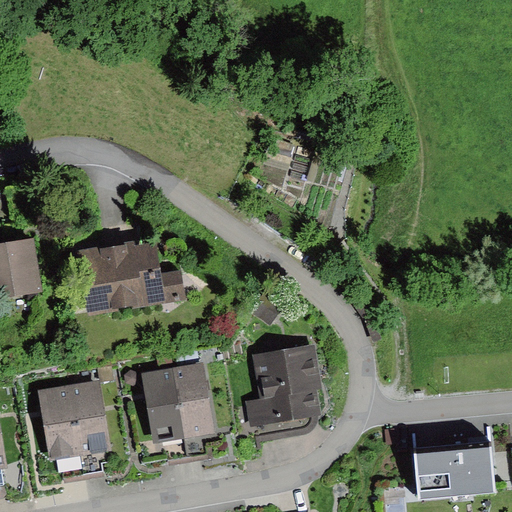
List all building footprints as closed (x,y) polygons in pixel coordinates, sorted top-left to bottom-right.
[(36,242),(0,247),(0,299),(44,293),(36,242)] [(156,243),(80,255),(89,317),(187,301),(183,272),(161,276),(156,243)] [(257,318),(270,326),(283,307),(270,299),(257,318)] [(317,348),(257,356),(264,399),(248,402),(251,424),(321,415),(317,389),(323,388),(317,348)] [(203,365),(173,371),(185,439),(216,434),(203,365)] [(111,367),(99,369),(101,381),(113,379),(111,367)] [(185,439),(173,371),(143,376),(155,445),(185,439)] [(101,383),(72,388),(83,457),(112,452),(101,383)] [(83,457),(72,388),(38,393),(49,462),(83,457)] [(495,451),(419,457),(423,502),(499,496),(495,451)]
